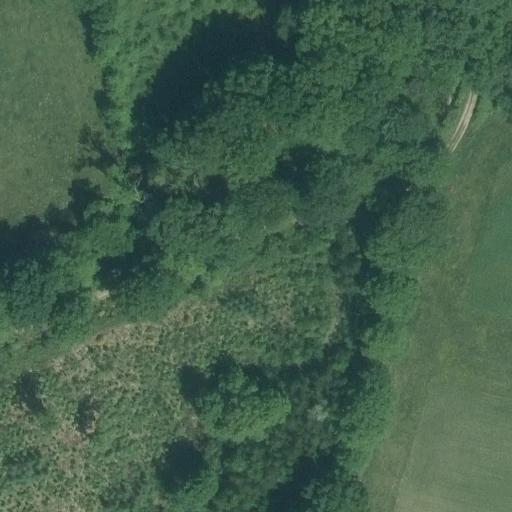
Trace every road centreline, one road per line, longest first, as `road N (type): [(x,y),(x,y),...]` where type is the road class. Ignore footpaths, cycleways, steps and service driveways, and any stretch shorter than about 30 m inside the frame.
road 1 (track): [(0,331),(201,246),(429,166)]
road 2 (track): [(429,166),(368,422),(335,511)]
road 3 (track): [(489,0),(468,118),(429,166)]
